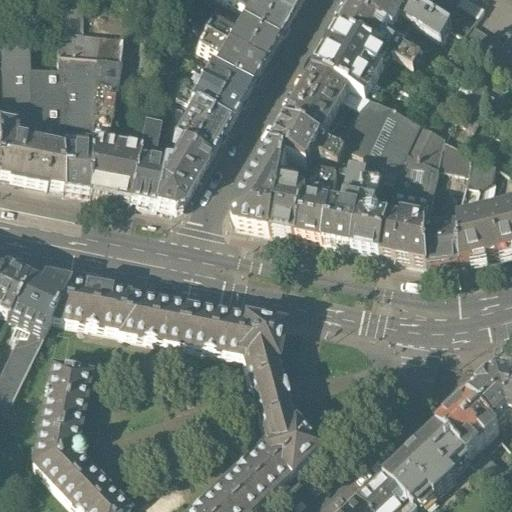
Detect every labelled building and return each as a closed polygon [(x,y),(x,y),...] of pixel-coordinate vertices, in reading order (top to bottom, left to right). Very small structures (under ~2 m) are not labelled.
[(54,0),(56,39),(76,41),(75,0),(54,0)] [(289,27),(242,0),(214,0),(214,1),(246,19),(240,29),(276,50),(289,27)] [(242,0),(289,27),(304,2),(300,0),(242,0)] [(399,0),(360,0),(354,11),(394,35),(404,40),(411,28),(419,13),(411,7),(399,0)] [(470,3),(465,0),(459,0),(455,7),(477,21),(483,11),(470,3)] [(354,11),(341,33),(389,61),(414,75),(421,62),(390,44),(394,35),(354,11)] [(450,32),(419,13),(411,28),(441,47),(450,32)] [(203,40),(204,41),(262,75),(276,50),(240,29),(233,40),(210,27),(203,40)] [(511,54),(471,28),(459,47),(511,81),(511,54)] [(341,33),(315,78),(348,95),(365,104),(389,61),(341,33)] [(56,39),(57,65),(118,71),(123,37),(99,34),(98,44),(76,41),(56,39)] [(218,67),(212,78),(248,99),(262,75),(204,41),(197,55),(218,67)] [(29,48),(0,48),(0,132),(13,132),(15,145),(60,156),(88,157),(88,147),(106,151),(118,71),(57,65),(57,64),(57,67),(56,68),(56,77),(29,77),(29,48)] [(179,87),(176,103),(188,110),(228,135),(248,99),(212,78),(208,76),(196,96),(179,86),(179,87)] [(290,121),(286,128),(320,145),(324,138),(342,107),(348,95),(315,78),(302,100),(290,121)] [(474,89),(463,83),(454,98),(466,105),(474,89)] [(486,88),(477,83),(474,89),(466,105),(465,108),(482,118),(483,119),(485,115),(488,117),(497,103),(482,94),(486,88)] [(365,104),(348,95),(342,107),(359,116),(365,104)] [(344,157),(368,168),(397,182),(405,159),(418,131),(365,104),(359,116),(341,155),(344,157)] [(482,118),(465,108),(456,125),(474,134),(482,118)] [(190,117),(172,149),(179,153),(207,169),(225,140),(228,135),(188,110),(186,114),(187,115),(190,117)] [(286,128),(272,153),(287,160),(307,170),(313,159),(321,145),(320,145),(286,128)] [(144,130),(138,157),(128,210),(137,213),(152,216),(161,173),(150,171),(158,133),(144,130)] [(418,131),(405,159),(437,174),(438,173),(444,144),(419,130),(418,131)] [(0,132),(0,184),(24,190),(44,194),(62,197),(60,156),(15,145),(13,132),(0,132)] [(444,144),(438,173),(469,179),(472,159),(444,144)] [(321,145),(313,159),(337,170),(344,157),(341,155),(321,145)] [(121,209),(128,210),(138,157),(132,156),(106,151),(88,147),(88,157),(87,202),(121,209)] [(161,173),(152,216),(159,218),(171,220),(175,218),(179,216),(207,169),(179,153),(168,172),(161,172),(161,173)] [(237,233),(270,239),(284,171),(287,160),(272,153),(232,222),(234,227),(237,233)] [(79,201),(87,202),(88,157),(60,156),(62,197),(79,201)] [(405,159),(397,182),(391,209),(388,224),(379,262),(427,271),(425,231),(437,174),(405,159)] [(472,159),(469,179),(466,193),(478,195),(492,188),(495,171),(472,159)] [(368,168),(366,178),(351,256),(361,258),(379,262),(388,224),(375,221),(378,206),(391,209),(397,182),(368,168)] [(292,172),(284,171),(270,239),(282,242),(297,245),(305,205),(307,196),(298,194),(298,187),(289,185),(292,172)] [(342,212),(331,210),(323,250),(343,254),(351,256),(366,178),(351,174),(342,212)] [(317,208),(305,205),(297,245),(317,249),(323,250),(331,210),(337,183),(322,180),(317,208)] [(466,193),(458,226),(472,222),(478,195),(466,193)] [(458,226),(457,230),(459,267),(487,262),(505,258),(511,256),(511,212),(497,216),(472,222),(458,226)] [(457,230),(425,231),(427,271),(459,267),(457,230)] [(2,271),(0,270),(0,296),(13,270),(8,269),(3,269),(2,271)] [(31,278),(13,270),(0,296),(0,319),(15,333),(37,294),(31,278)] [(41,285),(37,294),(15,333),(18,346),(0,384),(0,417),(4,420),(49,327),(67,291),(48,286),(41,285)] [(49,327),(119,341),(126,304),(126,302),(98,296),(67,291),(49,327)] [(151,309),(126,304),(119,341),(118,343),(177,355),(185,316),(151,309)] [(210,320),(185,316),(177,355),(236,366),(244,327),(210,320)] [(244,325),(244,327),(236,366),(239,367),(242,367),(248,391),(279,382),(275,369),(282,332),(260,328),(244,325)] [(142,372),(125,368),(122,381),(139,385),(142,372)] [(50,372),(38,432),(77,440),(84,409),(89,380),(50,372)] [(494,378),(468,403),(495,431),(507,420),(511,420),(511,379),(500,376),(494,378)] [(284,398),(279,382),(248,391),(253,408),(264,448),(263,450),(260,452),(288,481),(289,483),(317,456),(292,429),(284,398)] [(468,403),(437,431),(468,464),(481,453),(486,448),(496,439),(495,438),(498,435),(495,431),(468,403)] [(437,431),(384,481),(413,511),(417,511),(432,499),(436,503),(456,484),(452,480),(469,464),(468,464),(437,431)] [(75,450),(77,440),(38,432),(31,464),(34,475),(57,500),(87,473),(80,465),(83,463),(84,459),(84,455),(82,453),(79,450),(75,450)] [(501,444),(496,439),(486,448),(491,454),(501,444)] [(254,511),(266,502),(288,481),(260,452),(238,473),(217,493),(234,511),(254,511)] [(504,478),(481,453),(468,464),(469,464),(494,492),(504,478)] [(122,511),(105,493),(87,473),(57,500),(68,511),(122,511)] [(413,511),(384,481),(358,505),(364,511),(413,511)] [(234,511),(217,493),(195,511),(234,511)]
